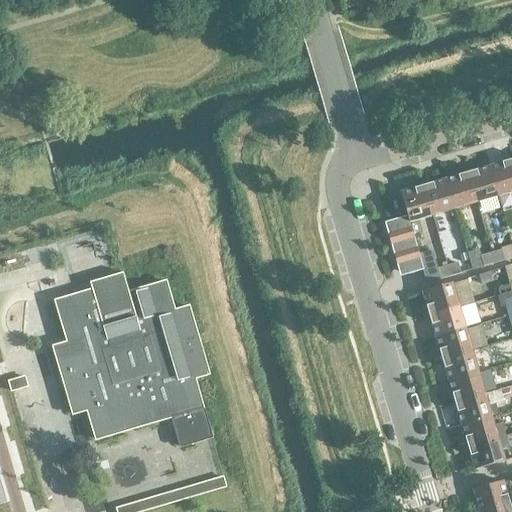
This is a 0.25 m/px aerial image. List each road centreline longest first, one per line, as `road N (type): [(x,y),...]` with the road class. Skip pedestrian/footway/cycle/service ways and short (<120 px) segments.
road 1 (residential): [(432,511),(336,189),(353,160)]
road 2 (residential): [(353,160),(350,120),(311,0)]
road 3 (residential): [(353,160),(511,113)]
